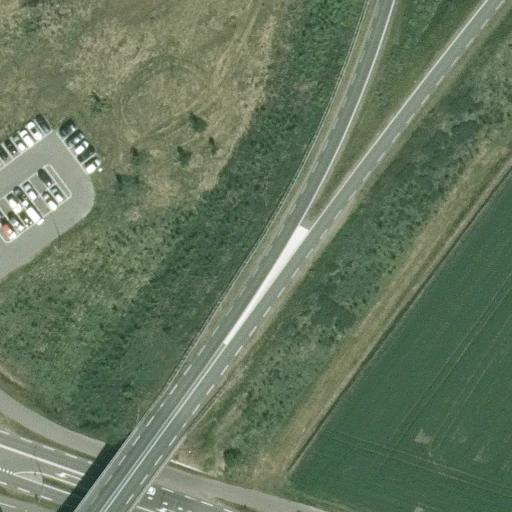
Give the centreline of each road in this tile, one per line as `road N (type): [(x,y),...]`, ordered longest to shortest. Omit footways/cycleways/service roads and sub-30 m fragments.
road 1 (primary): [(237,326),(493,0)]
road 2 (primary): [(383,0),(359,78),(237,326)]
road 3 (unclassified): [(0,400),(96,450),(300,511)]
road 4 (primary): [(101,511),(237,326)]
road 5 (primary): [(201,511),(23,449)]
